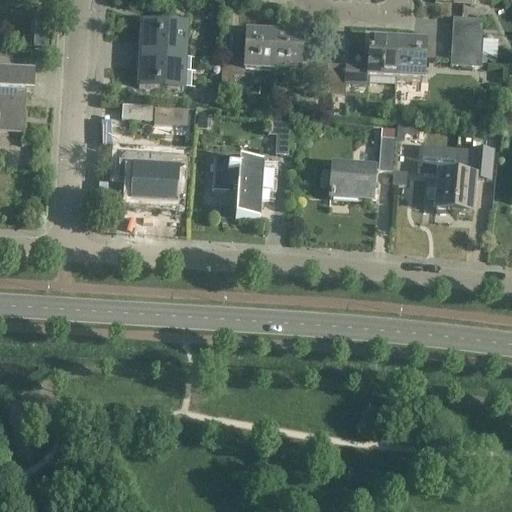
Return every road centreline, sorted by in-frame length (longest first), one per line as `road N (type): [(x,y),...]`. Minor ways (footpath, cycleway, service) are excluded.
road 1 (tertiary): [(511,351),(326,326),(0,305)]
road 2 (residential): [(511,279),(65,243)]
road 3 (residential): [(65,243),(78,0)]
